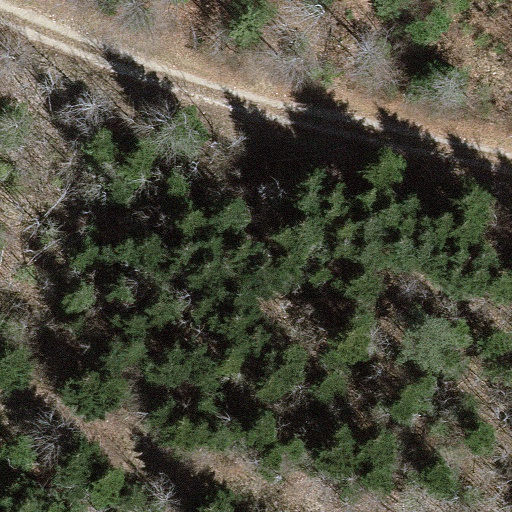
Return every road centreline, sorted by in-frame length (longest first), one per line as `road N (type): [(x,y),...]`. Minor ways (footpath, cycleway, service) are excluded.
road 1 (track): [(511,171),(346,134),(0,18)]
road 2 (track): [(0,389),(311,511)]
